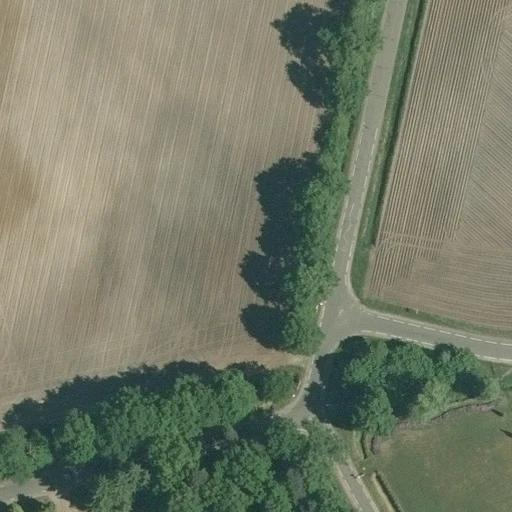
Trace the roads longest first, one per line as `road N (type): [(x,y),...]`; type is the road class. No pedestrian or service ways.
road 1 (tertiary): [(0,496),(317,416)]
road 2 (unclassified): [(333,315),(399,0)]
road 3 (tertiary): [(333,315),(511,354)]
